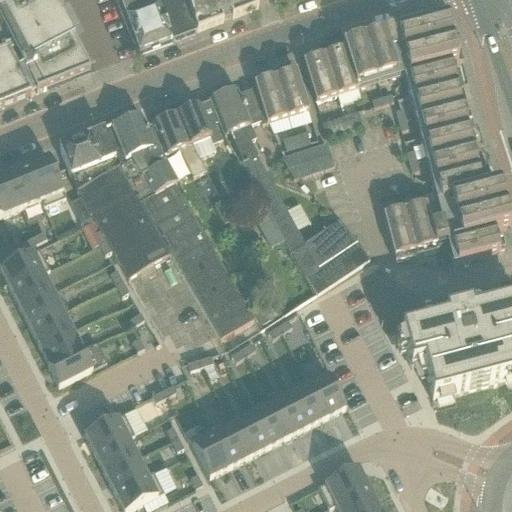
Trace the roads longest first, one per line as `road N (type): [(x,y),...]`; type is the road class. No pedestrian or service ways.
road 1 (residential): [(113,99),(399,0)]
road 2 (residential): [(0,335),(93,511)]
road 3 (residential): [(405,451),(357,456),(244,511)]
road 4 (residential): [(0,143),(113,99)]
